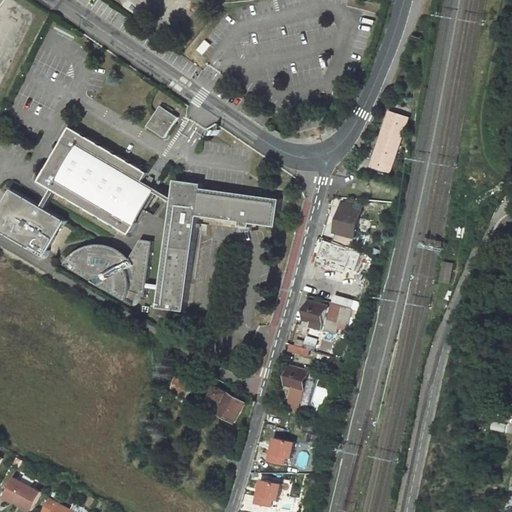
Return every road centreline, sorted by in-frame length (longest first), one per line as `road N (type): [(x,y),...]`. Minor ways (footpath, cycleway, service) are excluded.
road 1 (unknown): [(209,101),(172,152),(84,104),(63,109),(30,173),(32,185),(132,244)]
road 2 (unclassified): [(229,511),(322,168)]
road 3 (unclassified): [(59,0),(290,155),(322,168)]
road 4 (unclassified): [(511,228),(449,323),(404,511)]
road 5 (track): [(511,188),(489,155),(480,122),(503,0)]
road 6 (unclassified): [(322,168),(352,136),(405,0)]
